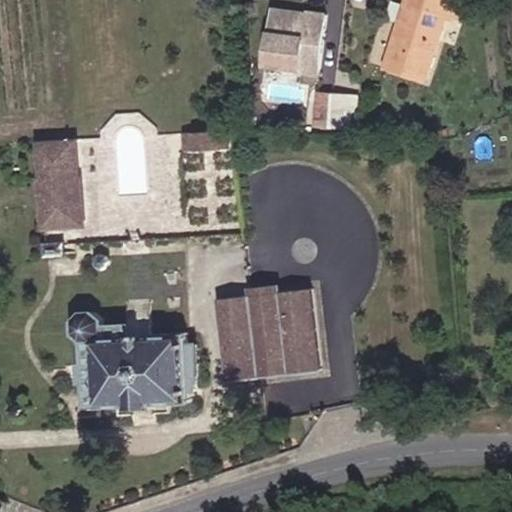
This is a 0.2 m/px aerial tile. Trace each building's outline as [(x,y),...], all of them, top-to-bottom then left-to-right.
[(461,17),(465,0),(416,0),(396,70),(437,81),(457,16),(461,17)] [(319,18),(285,13),(278,65),(311,70),(311,73),(331,76),(339,17),(319,14),(319,18)] [(349,122),(347,89),(328,88),(326,108),(321,108),(320,120),(349,122)] [(366,90),(347,89),(349,122),(365,121),(366,90)] [(237,147),(237,134),(197,135),(197,148),(237,147)] [(85,221),(83,138),(47,139),(49,221),(85,221)] [(28,150),(16,151),(18,168),(32,167),(28,150)] [(357,283),(367,282),(363,241),(352,243),(357,283)] [(363,241),(367,282),(382,281),(379,241),(363,241)] [(327,374),(318,291),(225,301),(234,383),(327,374)] [(204,383),(203,367),(201,367),(201,359),(203,358),(203,346),(195,347),(195,333),(156,334),(156,310),(157,309),(158,308),(158,306),(155,305),(132,305),(130,307),(130,308),(130,309),(131,310),(132,310),(132,324),(108,325),(108,318),(99,310),(86,310),(78,318),(78,330),(91,338),(92,364),(88,364),(88,381),(92,381),(93,407),(86,407),(86,419),(141,418),(141,428),(165,428),(164,418),(175,417),(175,407),(198,406),(198,401),(205,402),(204,392),(202,393),(201,384),(204,383)] [(36,412),(61,412),(57,361),(35,361),(36,412)]
